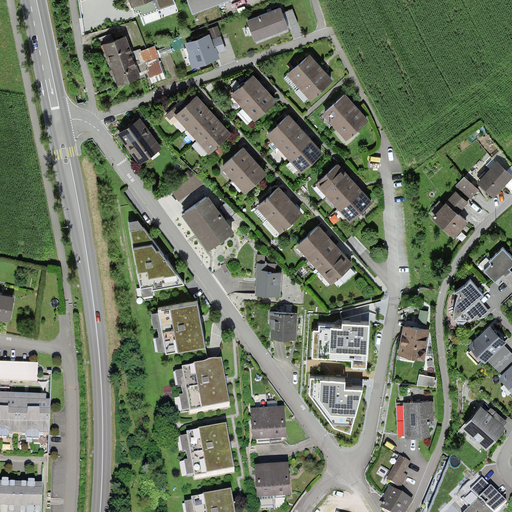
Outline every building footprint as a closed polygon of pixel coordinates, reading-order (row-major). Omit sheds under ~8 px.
[(283,6),(249,19),(257,41),(291,28),(289,23),(299,20),(294,7),(284,11),(283,6)] [(210,34),(186,43),(195,67),(221,58),(219,53),(228,49),(220,24),(208,28),(210,34)] [(115,30),(99,34),(106,56),(110,54),(113,65),(135,58),(128,35),(117,38),(115,30)] [(300,88),(323,67),(312,53),(288,74),(300,88)] [(119,84),(141,78),(135,58),(113,65),(119,84)] [(146,64),(152,83),(167,78),(160,59),(146,64)] [(312,101),(335,80),(323,67),(300,88),(312,101)] [(266,87),(254,75),(233,94),(245,107),(266,87)] [(256,119),(277,100),(266,87),(245,107),(256,119)] [(210,107),(199,94),(179,111),(176,107),(167,115),(173,123),(180,116),(189,126),(210,107)] [(358,106),(346,94),(325,114),(337,127),(358,106)] [(350,139),(371,118),(358,106),(337,127),(350,139)] [(200,139),(221,120),(210,107),(189,126),(200,139)] [(301,129),(289,116),(267,137),(279,149),(301,129)] [(163,148),(141,118),(119,134),(141,163),(163,148)] [(211,152),(233,133),(221,120),(200,139),(211,152)] [(291,161),(312,142),(301,129),(279,149),(291,161)] [(302,174),(324,154),(312,142),(291,161),(302,174)] [(257,160),(245,147),(223,166),(235,179),(257,160)] [(247,192),(269,173),(257,160),(235,179),(247,192)] [(511,173),(499,161),(480,181),(496,195),(511,178),(511,173)] [(350,176),(339,164),(316,185),(327,197),(350,176)] [(171,191),(179,201),(204,184),(195,175),(171,191)] [(480,190),(466,175),(457,184),(471,198),(480,190)] [(338,209),(361,188),(350,176),(327,197),(338,209)] [(292,199),(281,186),(259,206),(271,218),(292,199)] [(351,223),(374,202),(361,188),(338,209),(351,223)] [(468,200),(457,190),(433,216),(455,236),(469,221),(458,210),(468,200)] [(235,232),(208,197),(182,216),(209,251),(235,232)] [(282,230),(303,211),(292,199),(271,218),(282,230)] [(139,219),(125,223),(141,287),(153,285),(155,289),(187,282),(139,219)] [(332,238),(321,226),(300,245),(312,257),(332,238)] [(323,269),(344,250),(332,238),(312,257),(323,269)] [(511,268),(511,255),(505,247),(494,256),(497,259),(487,268),(497,279),(505,272),(508,276),(511,272),(511,268)] [(335,282),(355,263),(344,250),(323,269),(335,282)] [(283,271),(268,270),(268,261),(258,261),(257,293),(282,294),(283,271)] [(485,295),(473,280),(459,291),(461,295),(459,302),(457,309),(458,318),(468,310),(475,320),(485,317),(492,312),(482,299),(485,295)] [(437,288),(420,286),(418,299),(436,301),(437,288)] [(16,297),(0,294),(0,318),(12,320),(16,297)] [(199,300),(158,308),(167,355),(208,347),(199,300)] [(415,307),(412,323),(426,325),(429,310),(415,307)] [(269,323),(272,323),(271,338),(290,340),(290,339),(297,339),(297,313),(270,312),(269,323)] [(320,328),(315,328),(313,357),(351,359),(351,366),(367,367),(370,322),(344,321),(344,325),(320,324),(320,328)] [(412,323),(404,321),(398,353),(425,358),(431,326),(426,325),(412,323)] [(508,342),(493,325),(472,345),(487,361),(508,342)] [(222,359),(181,368),(190,414),(232,406),(222,359)] [(40,367),(0,365),(0,379),(39,381),(40,367)] [(511,366),(502,376),(511,386),(511,366)] [(363,387),(346,386),(346,379),(311,376),(309,391),(335,424),(351,430),(363,387)] [(14,402),(6,402),(4,435),(19,436),(21,402),(14,402)] [(29,403),(21,402),(19,436),(35,437),(37,403),(29,403)] [(50,437),(52,404),(44,404),(37,403),(35,437),(50,437)] [(434,421),(434,403),(404,404),(404,438),(429,437),(429,421),(434,421)] [(464,428),(489,450),(509,428),(506,425),(509,422),(492,407),(489,411),(483,406),(464,428)] [(288,440),(287,411),(271,412),(273,441),(288,440)] [(271,412),(254,413),(257,442),(273,441),(271,412)] [(227,425),(188,433),(196,478),(235,471),(227,425)] [(449,458),(443,455),(423,507),(428,511),(439,511),(477,474),(453,453),(449,458)] [(410,462),(400,456),(387,478),(401,486),(407,475),(403,473),(410,462)] [(293,495),(291,467),(275,468),(277,496),(293,495)] [(275,468),(259,469),(261,497),(277,496),(275,468)] [(497,511),(507,502),(482,478),(470,490),(479,499),(466,511),(497,511)] [(0,485),(0,511),(20,511),(21,486),(0,485)] [(42,511),(44,487),(39,487),(21,486),(20,511),(42,511)] [(405,511),(412,501),(389,486),(381,498),(384,500),(380,508),(385,511),(405,511)] [(236,511),(233,491),(194,498),(196,511),(236,511)]
